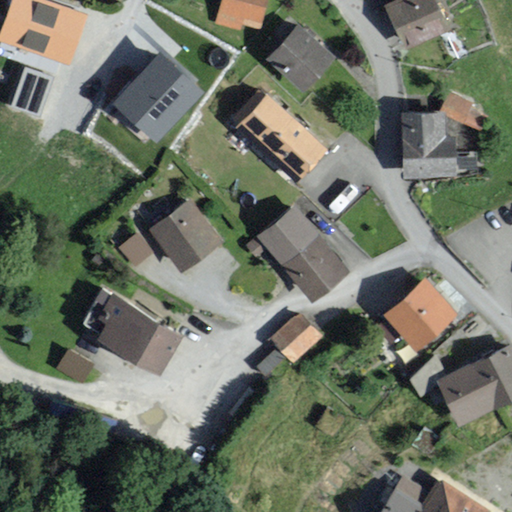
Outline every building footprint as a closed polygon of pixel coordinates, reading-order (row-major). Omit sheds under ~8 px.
[(0,41),(69,66),(87,14),(47,0),(11,0),(0,31),(0,41)] [(274,0),(226,0),(220,24),(244,30),(246,25),(265,31),(274,0)] [(448,27),(435,0),(403,0),(384,9),(403,49),(448,27)] [(340,57),(305,24),(274,56),(308,89),(340,57)] [(204,94),(160,53),(112,104),(156,144),(204,94)] [(53,78),(25,68),(12,105),(40,114),(53,78)] [(333,150),(274,95),(244,127),(303,181),(333,150)] [(447,135),(446,121),(464,128),(473,106),(446,95),(439,111),(405,112),(406,176),(458,174),(457,135),(447,135)] [(227,240),(196,201),(158,230),(188,269),(227,240)] [(354,269),(302,205),(266,235),(318,299),(354,269)] [(157,252),(141,233),(124,246),(140,265),(157,252)] [(269,248),(259,237),(249,245),(259,257),(269,248)] [(463,313),(430,277),(389,315),(422,350),(463,313)] [(171,367),(190,331),(109,288),(90,323),(171,367)] [(327,335),(307,312),(278,338),(298,361),(327,335)] [(293,361),(280,348),(262,366),(275,379),(293,361)] [(511,397),(511,366),(502,349),(440,382),(462,423),(511,397)] [(95,363),(71,350),(61,368),(85,381),(95,363)] [(495,511),(497,510),(445,477),(422,511),(417,511),(398,499),(389,511),(495,511)]
